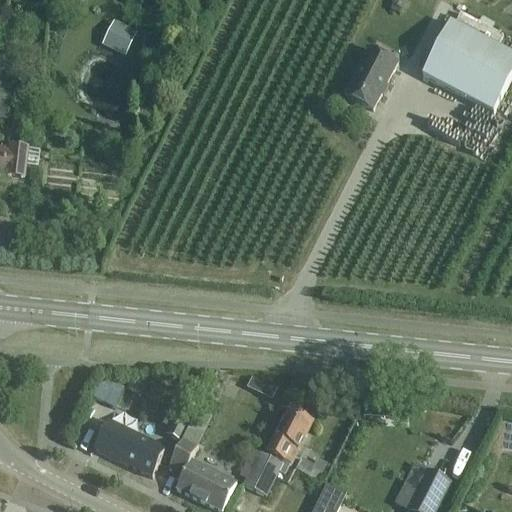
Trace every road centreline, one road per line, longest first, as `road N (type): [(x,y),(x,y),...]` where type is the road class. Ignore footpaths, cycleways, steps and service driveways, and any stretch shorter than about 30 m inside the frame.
road 1 (primary): [(511,363),(0,306)]
road 2 (tertiary): [(119,511),(0,455)]
